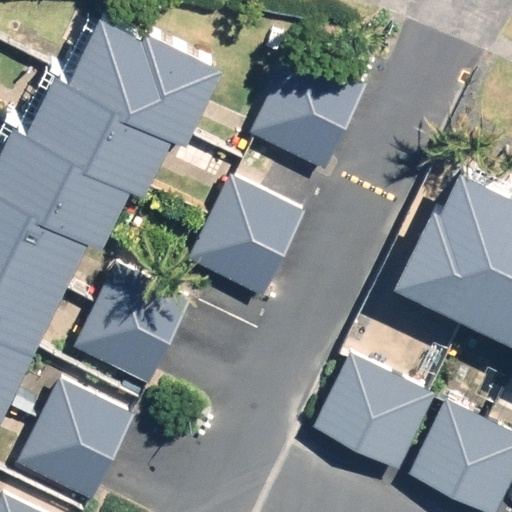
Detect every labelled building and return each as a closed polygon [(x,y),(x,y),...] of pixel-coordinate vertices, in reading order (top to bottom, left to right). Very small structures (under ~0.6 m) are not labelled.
[(0,146),(0,406),(91,218),(107,226),(134,168),(147,174),(174,116),(190,124),(228,44),(149,7),(143,19),(105,0),(74,64),(60,57),(31,117),(17,110),(0,146)] [(355,73),(293,41),(252,121),(315,152),(355,73)] [(511,169),(468,148),(447,195),(433,187),(394,269),(511,320),(511,169)] [(295,196),(231,164),(190,245),(253,278),(295,196)] [(193,288),(119,251),(77,334),(151,371),(193,288)] [(435,382),(354,341),(318,414),(399,454),(435,382)] [(134,403),(62,367),(21,449),(93,485),(134,403)] [(511,470),(511,418),(449,388),(413,462),(496,503),(511,470)] [(67,511),(5,481),(0,491),(0,511),(67,511)]
